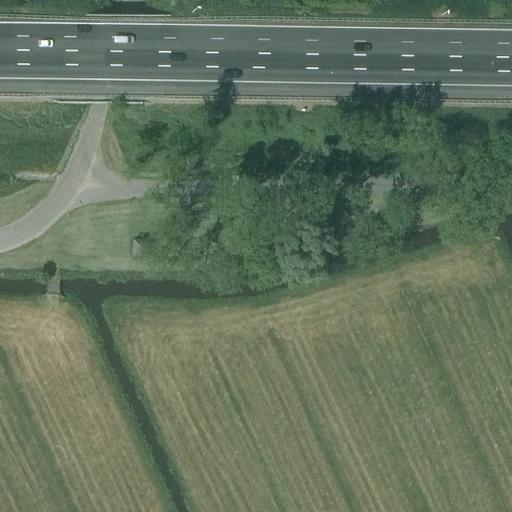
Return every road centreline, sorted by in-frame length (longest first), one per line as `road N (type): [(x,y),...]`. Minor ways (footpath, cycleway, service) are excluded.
road 1 (motorway): [(0,51),(511,59)]
road 2 (unclassified): [(69,187),(511,183)]
road 3 (unclassified): [(69,187),(131,0)]
